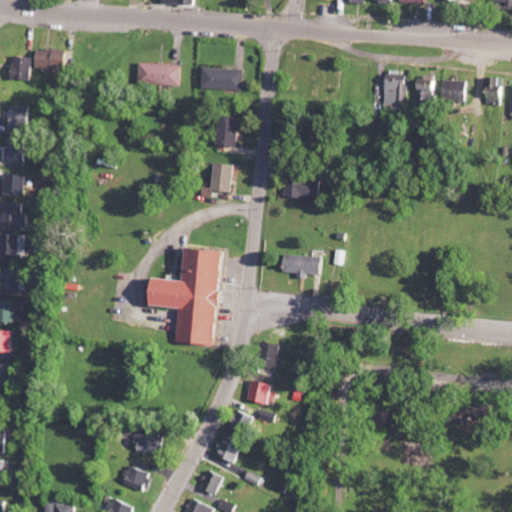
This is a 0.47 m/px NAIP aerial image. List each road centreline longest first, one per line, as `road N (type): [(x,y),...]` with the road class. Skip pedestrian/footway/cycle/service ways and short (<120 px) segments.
road 1 (residential): [(511,43),(0,7)]
road 2 (residential): [(250,300),(279,24)]
road 3 (residential): [(511,326),(250,300)]
road 4 (residential): [(165,511),(229,390),(250,300)]
